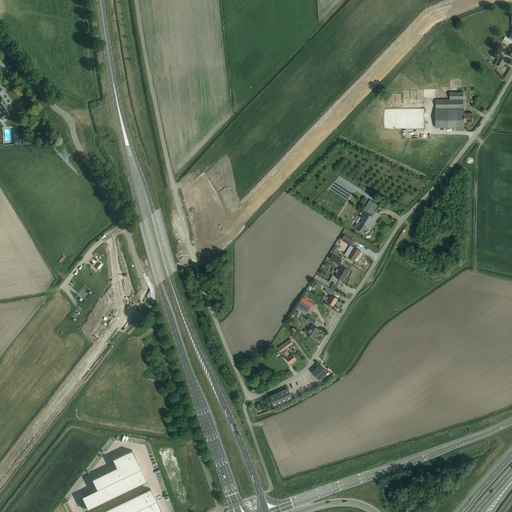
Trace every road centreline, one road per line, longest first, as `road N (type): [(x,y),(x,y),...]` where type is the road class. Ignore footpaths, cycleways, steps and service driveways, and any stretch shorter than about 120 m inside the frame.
road 1 (primary): [(265,511),(177,299),(118,110)]
road 2 (unclassified): [(249,395),(308,367),(400,222),(511,77)]
road 3 (primary): [(118,110),(159,287),(238,511)]
road 4 (unclassified): [(249,395),(177,205),(137,0)]
road 5 (motorway): [(511,422),(265,511)]
road 6 (unclassified): [(123,224),(66,114),(0,48)]
